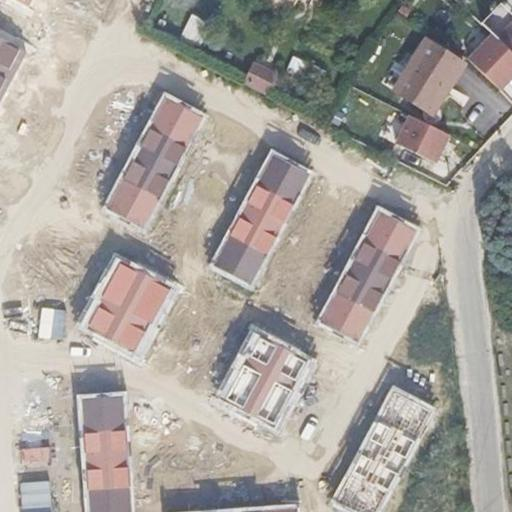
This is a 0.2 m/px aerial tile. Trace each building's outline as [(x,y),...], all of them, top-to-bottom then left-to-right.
[(492,35),(496,39),(511,22),(511,15),(499,3),(480,23),(492,35)] [(511,22),(496,39),(511,53),(511,22)] [(468,60),(499,91),(511,77),(511,53),(496,39),(492,35),(468,60)] [(391,90),(434,117),(468,63),(425,37),(391,90)] [(0,38),(0,89),(21,50),(0,38)] [(294,56),(287,71),(319,87),(326,73),(294,56)] [(165,98),(106,208),(143,228),(202,117),(165,98)] [(448,136),(409,116),(396,143),(435,162),(448,136)] [(273,154),(214,265),(251,284),(310,173),(273,154)] [(378,210),(320,321),(358,341),(416,230),(378,210)] [(121,263),(86,327),(135,353),(169,288),(121,263)] [(259,335),(226,399),(274,424),(308,360),(259,335)] [(393,387),(330,502),(348,511),(381,511),(437,410),(393,387)] [(82,399),(90,511),(131,511),(123,397),(82,399)] [(30,511),(29,455),(9,455),(9,511),(30,511)]
